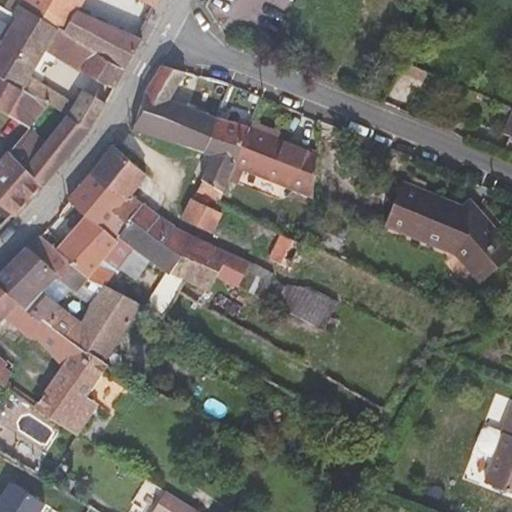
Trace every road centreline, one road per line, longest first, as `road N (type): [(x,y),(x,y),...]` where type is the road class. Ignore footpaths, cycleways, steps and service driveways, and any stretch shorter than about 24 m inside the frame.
road 1 (residential): [(160,29),(511,176)]
road 2 (residential): [(0,254),(112,120),(160,29)]
